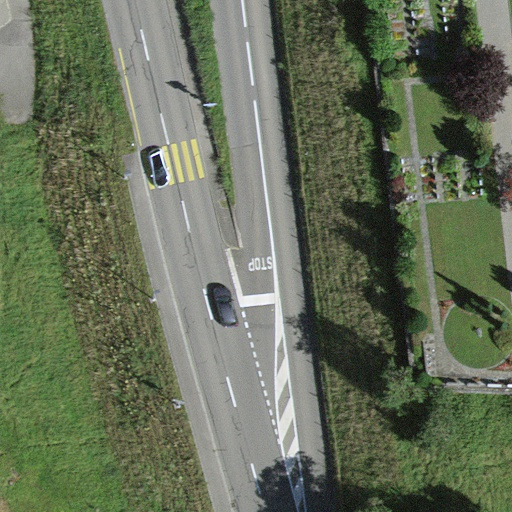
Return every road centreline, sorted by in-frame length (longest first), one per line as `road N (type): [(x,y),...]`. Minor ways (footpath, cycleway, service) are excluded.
road 1 (tertiary): [(257,481),(136,0)]
road 2 (tertiary): [(237,0),(277,303),(276,373),(257,481)]
